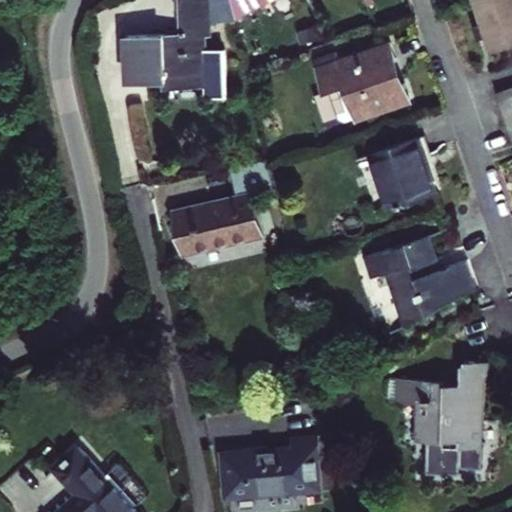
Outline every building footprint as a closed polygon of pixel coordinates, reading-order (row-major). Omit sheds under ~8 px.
[(124,40),(126,85),(163,83),(164,91),(174,90),(203,89),(204,100),(225,99),(223,54),(203,55),(203,40),(207,39),(207,26),(205,0),(183,0),(178,0),(181,37),(124,40)] [(228,0),(205,0),(207,26),(234,25),(233,22),(228,0)] [(274,0),(228,0),(233,22),(274,0)] [(511,49),(511,0),(473,0),(472,1),(481,29),(490,56),(511,49)] [(394,65),(388,49),(314,75),(322,96),(327,95),(337,124),(342,126),(353,123),(353,124),(408,106),(401,88),(392,91),(384,69),(394,65)] [(397,76),(394,65),(384,69),(392,91),(401,88),(397,76)] [(511,91),(495,96),(509,135),(511,134),(511,91)] [(426,171),(417,144),(359,164),(376,217),(435,197),(426,171)] [(180,258),(260,240),(251,198),(272,193),(266,163),(227,172),(233,201),(171,216),(175,235),(180,258)] [(434,264),(427,240),(368,259),(376,281),(387,277),(406,329),(475,293),(465,264),(438,274),(434,264)] [(376,281),(368,259),(363,261),(370,283),(376,281)] [(127,309),(117,305),(113,319),(123,323),(127,309)] [(488,382),(488,367),(464,366),(464,371),(460,371),(460,388),(452,388),(444,388),(444,384),(388,382),(387,408),(416,408),(415,445),(427,446),(426,477),(459,478),(460,473),(481,473),(483,382),(488,382)] [(221,458),(225,503),(319,494),(315,441),(291,442),(291,451),(252,455),(221,458)] [(132,511),(75,449),(53,469),(76,497),(59,511),(132,511)]
